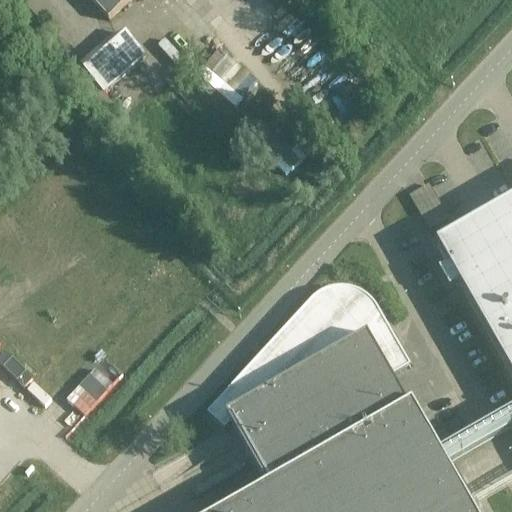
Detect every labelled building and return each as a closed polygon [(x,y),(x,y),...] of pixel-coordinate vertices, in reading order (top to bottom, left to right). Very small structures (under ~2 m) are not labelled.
[(0,0),(0,16),(23,44),(41,27),(16,0),(0,0)] [(87,0),(108,22),(132,0),(87,0)] [(120,30),(117,33),(79,66),(100,90),(141,54),(120,30)] [(511,414),(483,431),(439,455),(445,465),(488,440),(511,426),(511,205),(437,248),(450,270),(439,276),(450,295),(461,289),(511,378),(511,414)] [(230,427),(268,493),(235,511),(471,511),(468,505),(470,504),(456,479),(454,480),(445,465),(439,455),(414,410),(410,413),(391,380),(392,379),(389,375),(388,375),(380,362),(401,352),(378,311),(371,303),(362,296),(352,292),(341,291),(330,292),(320,297),(312,303),(207,417),(225,433),(230,427)]
